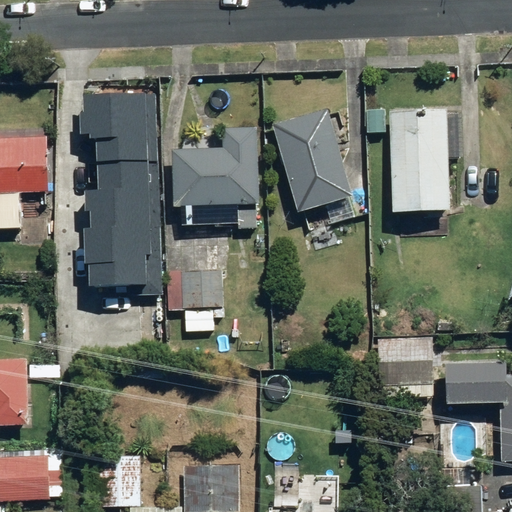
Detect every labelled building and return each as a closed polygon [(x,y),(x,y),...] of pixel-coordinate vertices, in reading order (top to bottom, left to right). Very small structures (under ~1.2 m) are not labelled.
[(325,115),(268,131),(293,221),(350,206),(325,115)] [(445,116),(387,117),(388,223),(446,223),(445,116)] [(99,118),(96,151),(60,201),(104,232),(150,168),(153,122),(99,118)] [(257,212),(254,133),(219,134),(220,154),(168,156),(169,215),(257,212)] [(44,141),(0,142),(0,199),(47,198),(44,141)] [(178,314),(178,273),(164,273),(164,314),(178,314)] [(178,273),(178,314),(182,314),(211,314),(218,314),(219,273),(178,273)] [(182,338),(211,338),(211,314),(182,314),(182,338)] [(211,338),(182,338),(182,359),(211,359),(211,338)] [(436,342),(378,342),(378,389),(436,389),(436,342)] [(25,366),(0,366),(0,435),(26,435),(25,419),(25,366)] [(441,410),(498,409),(498,465),(511,464),(511,381),(500,382),(500,369),(441,370),(441,410)] [(140,511),(141,455),(99,454),(98,511),(128,511),(140,511)] [(44,459),(0,460),(0,504),(45,504),(44,459)] [(238,511),(238,471),(184,472),(184,511),(238,511)] [(333,511),(334,482),(298,482),(297,511),(333,511)]
